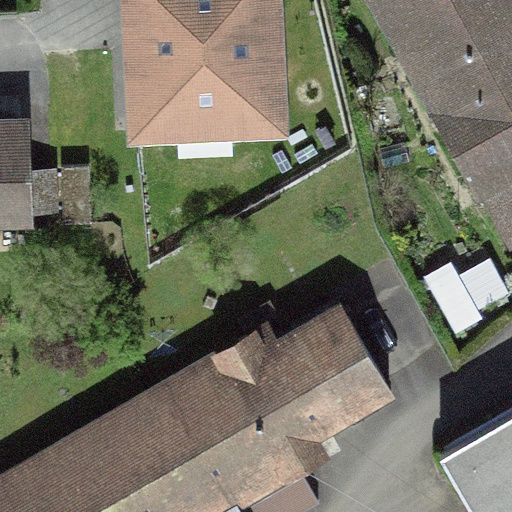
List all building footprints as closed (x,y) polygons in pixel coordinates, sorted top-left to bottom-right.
[(124,0),(129,109),(249,103),(244,0),(124,0)] [(475,187),(511,166),(511,0),(399,0),(454,97),(432,109),(475,187)] [(0,214),(21,214),(18,122),(0,122),(0,214)] [(506,245),(511,241),(511,206),(492,218),(506,245)] [(0,511),(206,511),(318,448),(306,427),(382,383),(341,311),(277,348),(265,327),(0,480),(0,511)] [(511,511),(511,405),(436,450),(471,511),(511,511)]
